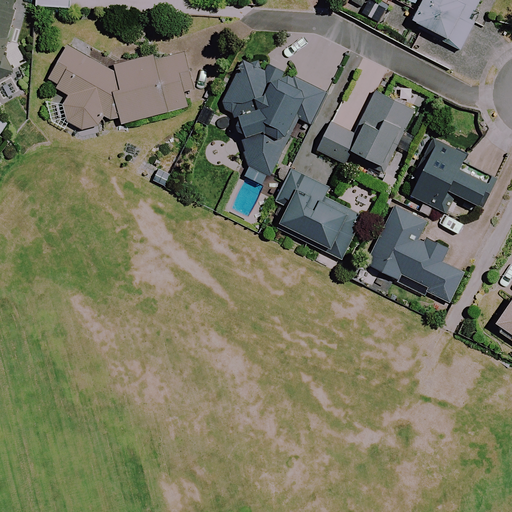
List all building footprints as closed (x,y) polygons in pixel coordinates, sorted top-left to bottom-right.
[(0,116),(0,102),(20,93),(12,69),(27,61),(16,41),(8,41),(18,0),(0,0),(0,134),(3,136),(11,124),(0,116)] [(37,0),(37,7),(71,9),(71,0),(37,0)] [(425,0),(415,24),(464,45),(483,0),(425,0)] [(48,81),(71,94),(61,113),(77,130),(102,127),(104,119),(120,116),(121,123),(191,110),(188,93),(195,92),(188,54),(181,56),(113,68),(111,59),(92,63),(68,50),(48,81)] [(239,134),(254,140),(270,134),(289,142),(298,121),(314,127),(328,94),(242,58),(229,91),(221,109),(237,115),(239,134)] [(357,132),(335,120),(318,150),(346,165),(353,151),(386,169),(417,112),(378,92),(357,132)] [(470,157),(432,139),(413,179),(419,182),(412,196),(446,213),(455,195),(482,208),(494,182),(465,168),(470,157)] [(337,190),(295,168),(277,200),(286,205),(278,222),(344,258),(365,219),(331,201),(337,190)] [(430,222),(397,207),(371,267),(452,302),(465,272),(443,262),(450,245),(425,234),(430,222)] [(511,303),(498,324),(503,327),(498,334),(511,343),(511,303)]
